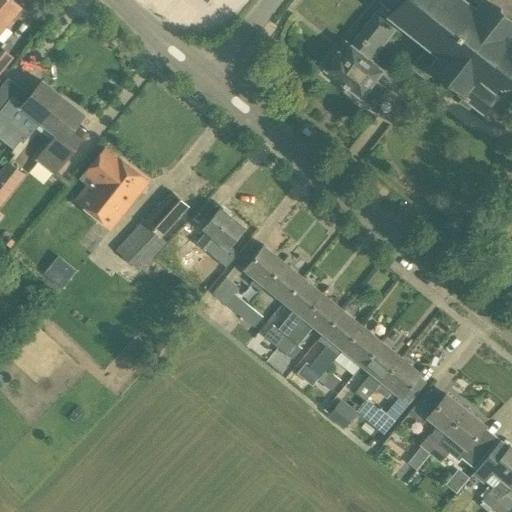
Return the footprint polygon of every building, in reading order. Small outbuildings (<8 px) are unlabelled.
[(0,0),(0,30),(21,6),(13,0),(0,0)] [(337,52),(325,68),(349,87),(346,91),(354,97),(357,93),(372,105),(384,89),(372,79),(380,69),(369,60),(389,34),(386,32),(395,20),(427,45),(409,67),(423,78),(432,66),(461,90),(459,93),(464,96),(461,100),(467,106),(470,102),(482,111),(493,96),(490,94),(497,84),(501,87),(502,85),(504,87),(506,85),(508,87),(511,81),(511,39),(507,36),(511,28),(511,21),(484,0),(463,0),(462,1),(461,0),(390,0),(378,14),(376,13),(350,46),(343,56),(337,52)] [(0,73),(13,57),(0,46),(0,73)] [(40,121),(60,97),(40,81),(29,95),(7,78),(0,86),(0,112),(5,106),(22,120),(28,112),(40,121)] [(60,97),(40,121),(55,133),(34,159),(54,176),(77,145),(79,146),(88,134),(75,124),(82,115),(60,97)] [(44,139),(35,135),(39,128),(33,125),(21,149),(35,156),(44,139)] [(110,228),(147,181),(104,147),(80,177),(88,184),(75,200),(110,228)] [(254,174),(263,160),(252,153),(243,167),(254,174)] [(0,169),(0,197),(23,169),(17,165),(9,158),(0,169)] [(139,271),(147,263),(166,242),(159,235),(186,207),(170,191),(143,220),(116,250),(139,271)] [(219,240),(226,246),(243,228),(220,208),(203,228),(206,231),(198,240),(183,227),(169,243),(182,254),(181,256),(193,267),(207,251),(208,252),(219,240)] [(481,243),(483,240),(477,235),(475,238),(481,243)] [(263,284),(283,261),(263,244),(244,268),(254,277),(250,283),(260,291),(264,285),(263,284)] [(57,290),(74,271),(49,250),(32,269),(57,290)] [(283,300),(302,277),(283,261),(263,284),(264,285),(283,300)] [(238,315),(247,304),(234,294),(239,288),(226,277),(213,293),(226,304),(225,305),(238,315)] [(303,317),(302,316),(322,292),(302,277),(283,300),(294,309),(286,318),(295,326),(297,324),(303,317)] [(322,332),(341,308),(322,292),(302,316),(303,317),(297,324),(307,333),(314,325),(322,332)] [(247,304),(238,315),(253,327),(262,316),(247,304)] [(341,348),(361,324),(341,308),(322,332),(317,339),(329,349),(325,355),(332,361),(337,354),(341,348)] [(361,364),(380,340),(361,324),(341,348),(361,364)] [(277,347),(287,336),(273,325),(264,336),(277,347)] [(287,336),(277,347),(292,359),(301,348),(287,336)] [(381,380),(400,356),(380,340),(361,364),(371,372),(355,391),(351,388),(342,400),(356,411),(365,400),(365,399),(374,388),(375,386),(381,380)] [(401,396),(406,390),(420,373),(400,356),(381,380),(375,386),(374,388),(387,398),(393,390),(401,396)] [(316,379),(325,368),(312,357),(303,368),(316,379)] [(325,368),(316,379),(331,391),(340,380),(325,368)] [(430,431),(419,445),(420,446),(429,453),(446,432),(465,409),(445,393),(437,404),(427,416),(437,425),(431,432),(430,431)] [(365,400),(356,411),(384,434),(395,420),(381,408),(379,410),(365,399),(365,400)] [(340,402),(330,414),(344,426),(354,413),(340,402)] [(446,432),(429,453),(439,461),(440,462),(448,452),(458,461),(461,458),(474,468),(498,438),(483,427),(485,425),(465,409),(446,432)] [(484,459),(472,473),(483,483),(485,480),(493,471),(500,478),(493,487),(492,488),(491,487),(481,500),(482,501),(491,509),(504,493),(510,485),(511,482),(511,446),(510,445),(508,447),(498,440),(488,452),(483,458),(484,459)] [(420,446),(414,454),(423,461),(429,453),(420,446)] [(454,477),(444,488),(455,496),(464,485),(454,477)] [(491,509),(495,511),(505,511),(511,504),(511,499),(504,493),(491,509)]
